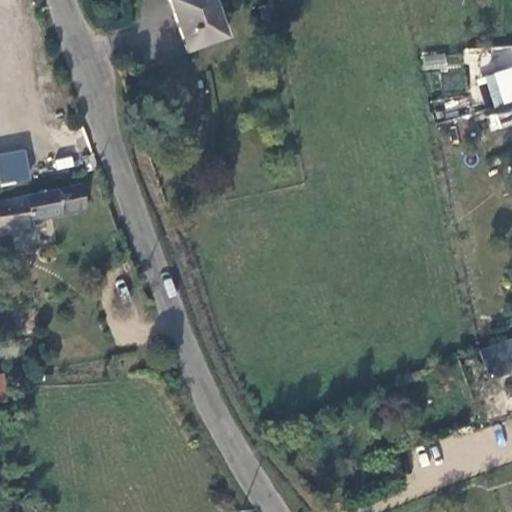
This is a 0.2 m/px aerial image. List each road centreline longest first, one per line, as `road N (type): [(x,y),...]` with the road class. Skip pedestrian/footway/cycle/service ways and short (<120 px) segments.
road 1 (unclassified): [(60,0),(114,170),(199,386),(272,511)]
road 2 (track): [(364,511),(511,454)]
